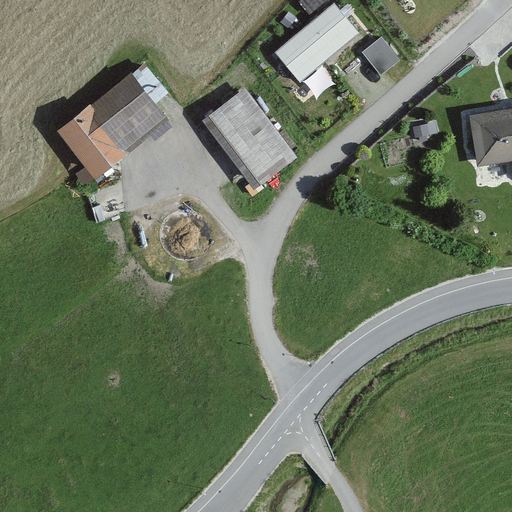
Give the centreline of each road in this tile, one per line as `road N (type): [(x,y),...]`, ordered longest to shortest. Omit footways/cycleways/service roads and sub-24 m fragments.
road 1 (residential): [(505,0),(332,151),(277,221),(263,270),(263,322),(309,401)]
road 2 (residential): [(309,401),(399,328),(511,291)]
